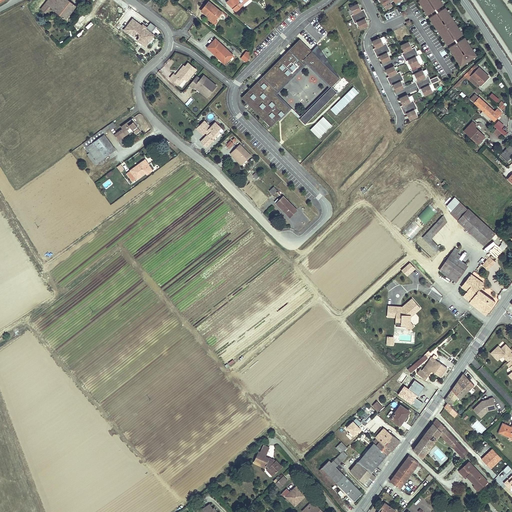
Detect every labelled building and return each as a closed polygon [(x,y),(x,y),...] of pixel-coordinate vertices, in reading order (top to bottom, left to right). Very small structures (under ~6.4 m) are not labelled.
[(65,19),(76,6),(68,0),(48,0),(41,9),(45,13),(48,10),(46,9),(49,6),(50,7),(65,19)] [(229,0),(227,2),(236,11),(240,8),(238,6),(244,1),(245,2),(248,0),(229,0)] [(378,0),(379,2),(381,1),(386,9),(393,5),(391,2),(394,1),(395,3),(400,0),(378,0)] [(420,0),(419,1),(428,15),(431,13),(433,15),(430,17),(448,45),(451,43),(453,45),(449,47),(460,65),(464,62),(465,63),(473,58),(472,57),(476,55),(465,37),(460,40),(459,38),(463,35),(445,7),(441,10),(439,8),(444,5),(440,0),(420,0)] [(208,1),(201,10),(209,17),(208,18),(215,24),(217,21),(216,20),(222,13),(208,1)] [(358,3),(350,7),(353,14),(351,15),(355,23),(357,22),(360,29),(369,25),(365,18),(368,17),(364,9),(361,10),(358,3)] [(154,35),(151,33),(156,27),(151,23),(146,29),(145,28),(142,26),(136,22),(134,22),(132,20),(124,30),(129,34),(130,33),(134,36),(137,32),(139,33),(140,36),(148,43),(154,35)] [(148,43),(140,36),(137,40),(145,46),(148,43)] [(380,37),(372,41),(375,48),(373,49),(377,57),(379,56),(383,63),(391,59),(387,52),(390,51),(388,47),(386,43),(384,44),(380,37)] [(254,87),(243,97),(250,104),(252,103),(257,108),(255,109),(262,116),(264,114),(266,117),(265,119),(272,125),(290,107),(283,100),(281,102),(278,100),(281,97),(274,91),(277,88),(278,90),(307,60),(332,85),(333,85),(340,77),(315,52),(314,53),(311,51),(312,49),(302,38),(293,48),(294,48),(292,50),(290,48),(282,56),(283,57),(265,76),(266,77),(263,80),(261,77),(253,85),(254,87)] [(215,39),(207,48),(219,59),(221,57),(226,63),(233,56),(215,39)] [(409,41),(401,45),(404,52),(402,53),(404,57),(416,51),(414,47),(412,48),(409,41)] [(341,77),(318,43),(312,49),(311,51),(314,53),(315,52),(340,77),(341,77)] [(416,51),(404,57),(406,61),(408,60),(411,67),(419,63),(416,56),(418,55),(416,51)] [(187,81),(196,70),(188,63),(184,69),(182,68),(176,76),(174,74),(170,78),(179,85),(184,78),(187,81)] [(464,76),(469,80),(472,77),(480,84),(481,85),(489,76),(476,64),(464,76)] [(394,66),(386,70),(389,76),(387,78),(391,86),(393,85),(396,91),(404,88),(401,81),(403,80),(399,72),(397,73),(394,66)] [(415,81),(417,85),(430,79),(428,75),(426,76),(423,70),(414,74),(418,80),(415,81)] [(209,95),(216,86),(204,76),(201,79),(197,76),(190,85),(194,88),(195,87),(195,86),(199,89),(200,88),(209,95)] [(430,79),(417,85),(419,90),(422,89),(425,95),(433,91),(430,85),(439,80),(437,76),(430,79)] [(452,87),(454,89),(466,77),(464,76),(452,87)] [(480,84),(472,77),(469,80),(477,87),(480,84)] [(309,120),(330,99),(325,94),(334,86),(333,85),(332,85),(300,117),(306,123),(309,120)] [(209,95),(200,88),(199,89),(195,86),(195,87),(207,97),(209,95)] [(330,99),(338,90),(334,86),(325,94),(330,99)] [(330,110),(336,115),(358,92),(353,87),(330,110)] [(492,93),(489,96),(496,103),(499,100),(492,93)] [(475,94),(470,99),(494,121),(502,112),(497,108),(494,111),(475,94)] [(408,95),(400,98),(403,105),(400,106),(402,110),(415,104),(413,100),(411,101),(408,95)] [(190,98),(185,103),(188,106),(193,100),(190,98)] [(415,104),(402,110),(404,114),(407,113),(410,120),(418,116),(415,110),(417,108),(415,104)] [(310,130),(319,139),(332,125),(323,117),(310,130)] [(135,134),(140,130),(132,119),(121,127),(122,129),(115,135),(119,141),(133,130),(135,134)] [(212,138),(219,130),(217,128),(219,126),(215,122),(210,127),(204,120),(196,128),(203,135),(206,132),(208,134),(201,142),(206,147),(214,140),(212,138)] [(498,121),(494,126),(497,128),(502,133),(504,135),(507,132),(502,128),(504,126),(498,121)] [(473,122),(464,131),(478,143),(485,136),(475,127),(476,125),(473,122)] [(115,150),(104,134),(107,132),(106,130),(109,127),(108,125),(83,143),(90,153),(97,163),(115,150)] [(502,133),(497,128),(493,132),(498,137),(502,133)] [(213,139),(221,132),(219,130),(212,138),(213,139)] [(251,155),(240,144),(231,153),(234,155),(235,154),(244,163),(251,155)] [(511,146),(510,145),(500,155),(507,161),(511,155),(511,154),(511,153),(511,146)] [(97,163),(90,153),(87,154),(95,165),(97,163)] [(244,163),(235,154),(234,155),(231,153),(230,154),(241,165),(244,163)] [(133,182),(146,173),(149,170),(147,167),(149,165),(145,160),(127,173),(133,182)] [(123,190),(130,184),(124,176),(116,181),(123,190)] [(297,210),(283,196),(276,203),(288,215),(290,213),(292,215),(297,210)] [(453,210),(460,202),(455,198),(448,206),(453,210)] [(458,220),(468,209),(460,202),(453,210),(451,213),(458,220)] [(408,241),(438,212),(429,204),(400,233),(408,241)] [(464,225),(473,214),(468,209),(458,220),(464,225)] [(484,244),(494,234),(473,214),(464,225),(484,244)] [(431,238),(447,222),(444,216),(423,238),(436,252),(440,248),(431,238)] [(460,257),(457,254),(459,251),(455,248),(450,254),(456,259),(453,262),(464,270),(467,267),(458,260),(460,257)] [(456,282),(465,270),(453,262),(456,259),(450,254),(439,270),(456,282)] [(488,270),(496,262),(489,257),(482,265),(488,270)] [(415,268),(410,263),(405,269),(410,274),(415,268)] [(418,271),(412,275),(417,280),(422,276),(418,271)] [(495,301),(479,290),(483,285),(481,284),(482,282),(471,274),(462,286),(468,291),(463,295),(471,301),(470,302),(486,315),(495,301)] [(410,322),(411,317),(420,308),(412,299),(402,307),(403,308),(400,311),(400,310),(397,310),(397,307),(388,306),(387,317),(396,317),(396,321),(402,322),(401,325),(406,325),(406,326),(409,330),(414,326),(410,322)] [(506,344),(502,348),(499,345),(492,352),(498,359),(503,354),(509,361),(511,358),(511,352),(511,351),(509,349),(510,348),(506,344)] [(408,374),(428,357),(425,354),(401,375),(407,381),(411,378),(410,377),(409,377),(407,378),(404,375),(407,372),(408,374)] [(447,367),(435,359),(437,356),(434,354),(423,370),(421,369),(417,374),(425,379),(428,374),(430,376),(433,372),(431,371),(431,370),(440,377),(447,367)] [(460,399),(474,385),(464,374),(452,390),(457,396),(460,399)] [(452,390),(448,395),(453,400),(457,396),(452,390)] [(450,405),(453,400),(448,395),(445,400),(448,403),(450,405)] [(496,409),(493,397),(489,398),(489,399),(482,401),(474,409),(482,417),(488,411),(496,409)] [(378,411),(382,407),(377,401),(372,405),(378,411)] [(461,416),(450,405),(448,403),(436,419),(445,427),(451,418),(455,422),(461,416)] [(400,425),(410,412),(401,405),(399,408),(395,413),(393,412),(391,410),(387,416),(400,425)] [(370,430),(377,423),(372,419),(365,426),(370,430)] [(422,458),(445,427),(436,419),(413,450),(422,458)] [(511,427),(503,424),(499,432),(509,437),(511,434),(511,427)] [(458,441),(445,427),(440,434),(452,446),(458,441)] [(387,447),(395,437),(384,428),(376,437),(377,438),(380,441),(387,447)] [(468,442),(459,432),(454,437),(463,446),(468,442)] [(392,451),(400,441),(395,437),(387,447),(390,450),(392,451)] [(390,450),(387,447),(380,441),(377,438),(373,442),(374,443),(387,454),(390,450)] [(459,442),(458,441),(452,446),(463,458),(468,452),(459,442)] [(343,451),(347,447),(342,442),(336,447),(342,453),(343,451)] [(376,467),(387,454),(374,443),(369,449),(370,451),(364,458),(376,467)] [(282,467),(276,460),(275,461),(273,459),(272,460),(271,461),(269,460),(269,459),(265,457),(269,448),(263,445),(260,452),(258,451),(253,462),(265,467),(266,466),(268,467),(268,468),(274,474),(282,467)] [(400,488),(419,463),(409,455),(391,481),(400,488)] [(376,467),(364,458),(362,457),(358,462),(371,473),(372,472),(376,467)] [(344,475),(339,470),(335,466),(337,464),(334,461),(331,463),(329,461),(321,468),(336,483),(344,475)] [(376,477),(373,474),(374,473),(372,472),(371,473),(358,462),(351,471),(368,486),(376,477)] [(487,481),(469,462),(459,471),(465,478),(467,476),(475,485),(479,489),(487,481)] [(336,483),(321,468),(319,470),(334,485),(336,483)] [(362,493),(344,475),(336,483),(354,501),(362,493)] [(280,488),(288,481),(283,476),(277,481),(276,483),(280,488)] [(295,506),(305,495),(296,486),(287,495),(290,498),(290,501),(295,506)] [(323,511),(313,501),(302,511),(323,511)] [(393,511),(395,510),(385,503),(381,509),(380,508),(377,511),(393,511)]
